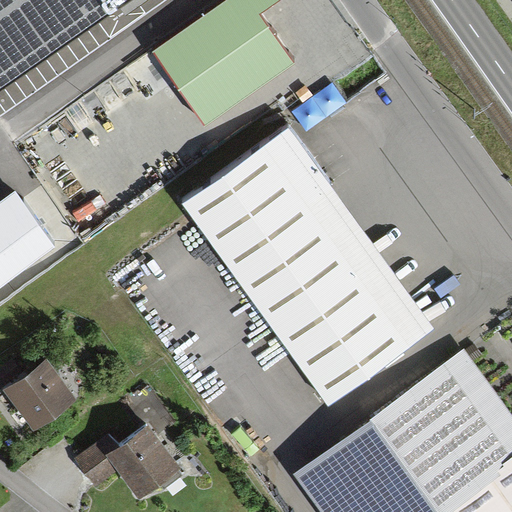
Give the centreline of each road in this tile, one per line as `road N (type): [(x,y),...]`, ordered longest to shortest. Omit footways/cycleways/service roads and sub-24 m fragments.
road 1 (unknown): [(313,511),(289,460),(300,418),(502,297)]
road 2 (residential): [(511,212),(356,0)]
road 3 (residential): [(193,0),(13,127)]
